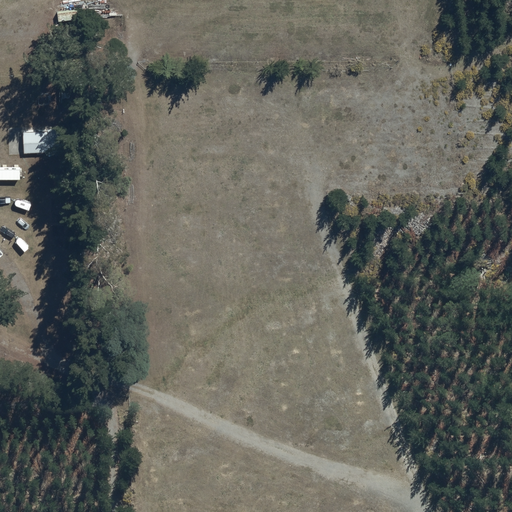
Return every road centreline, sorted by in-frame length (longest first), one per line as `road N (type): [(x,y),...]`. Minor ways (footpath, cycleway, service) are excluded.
road 1 (track): [(423,507),(57,361),(0,260)]
road 2 (track): [(425,511),(317,203),(319,169)]
